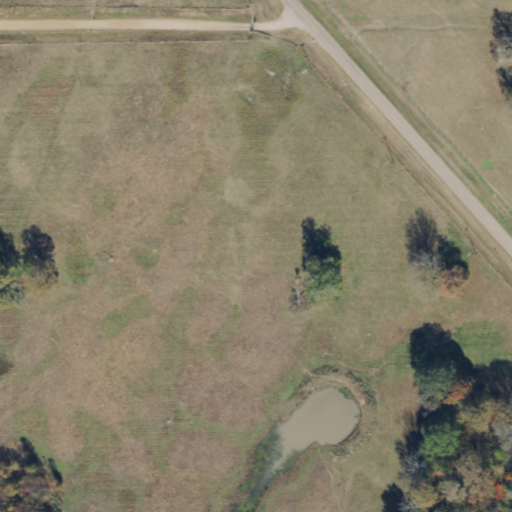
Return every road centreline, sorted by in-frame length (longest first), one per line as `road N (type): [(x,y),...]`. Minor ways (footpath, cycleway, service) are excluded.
road 1 (residential): [(511,31),(305,20),(0,28)]
road 2 (tertiary): [(511,245),(287,0)]
